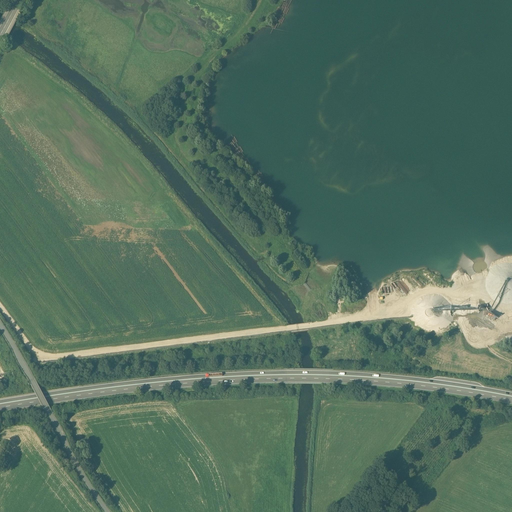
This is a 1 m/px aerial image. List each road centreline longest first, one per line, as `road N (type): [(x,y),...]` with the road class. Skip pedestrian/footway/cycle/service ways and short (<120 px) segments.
road 1 (track): [(0,306),(35,353),(54,357),(368,319),(447,297),(511,367)]
road 2 (trunk): [(0,405),(286,376),(511,398)]
road 3 (residential): [(0,325),(108,511)]
